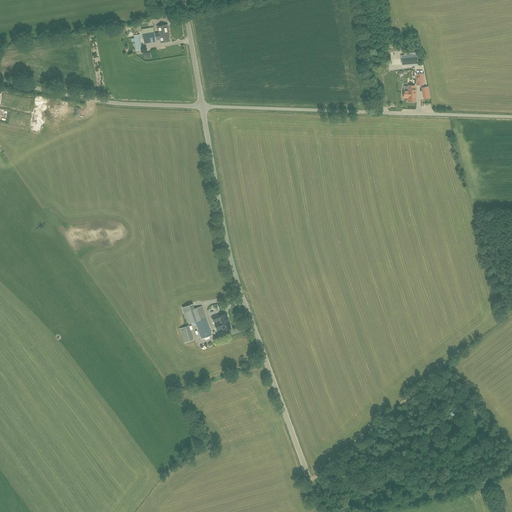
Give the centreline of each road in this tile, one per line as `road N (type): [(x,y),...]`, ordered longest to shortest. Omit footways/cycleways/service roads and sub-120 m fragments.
road 1 (unclassified): [(321,511),(232,267),(202,106)]
road 2 (unclassified): [(511,116),(202,106)]
road 3 (track): [(511,314),(309,482)]
road 4 (unclassified): [(202,106),(107,102),(0,81)]
